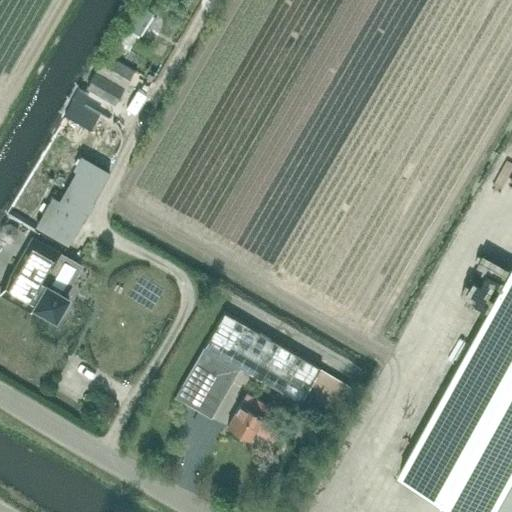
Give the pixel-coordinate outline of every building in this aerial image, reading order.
[(134,2),(121,25),(139,36),(153,12),(134,2)] [(86,88),(114,104),(135,70),(106,53),(97,68),(93,65),(88,74),(93,76),(86,88)] [(67,244),(110,173),(94,164),(85,178),(76,172),(58,201),(51,196),(34,224),(67,244)] [(3,224),(0,229),(0,232),(1,238),(8,241),(15,240),(19,233),(17,226),(11,222),(3,224)] [(44,282),(61,251),(33,234),(0,290),(0,292),(30,310),(33,305),(55,318),(68,296),(44,282)] [(511,511),(511,268),(398,475),(466,511),(511,511)] [(349,385),(319,367),(224,311),(204,345),(205,346),(176,394),(211,414),(239,365),(300,401),(329,418),(349,385)] [(317,354),(338,362),(342,352),(320,344),(317,354)] [(281,427),(263,416),(270,404),(254,395),(247,405),(240,401),(226,424),(250,438),(254,431),(272,441),(281,427)]
